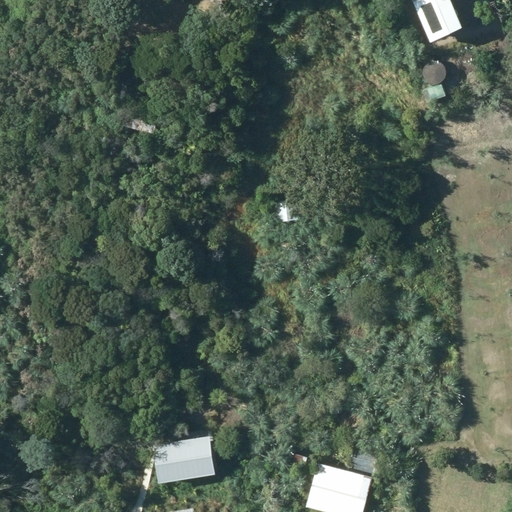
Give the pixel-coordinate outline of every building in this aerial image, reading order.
[(412,4),(430,46),(462,31),(448,0),(422,0),(412,4)] [(431,102),(446,97),(441,85),(427,91),(431,102)] [(297,199),(274,202),(277,227),(300,223),(297,199)] [(143,458),(148,503),(213,497),(209,452),(143,458)] [(363,511),(372,479),(318,466),(307,509),(317,511),(363,511)]
